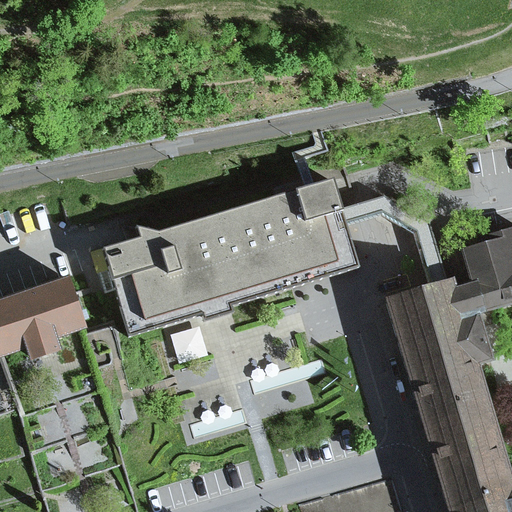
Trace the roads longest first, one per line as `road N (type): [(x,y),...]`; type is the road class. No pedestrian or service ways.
road 1 (residential): [(511,79),(0,184)]
road 2 (residential): [(421,511),(404,458),(213,511)]
